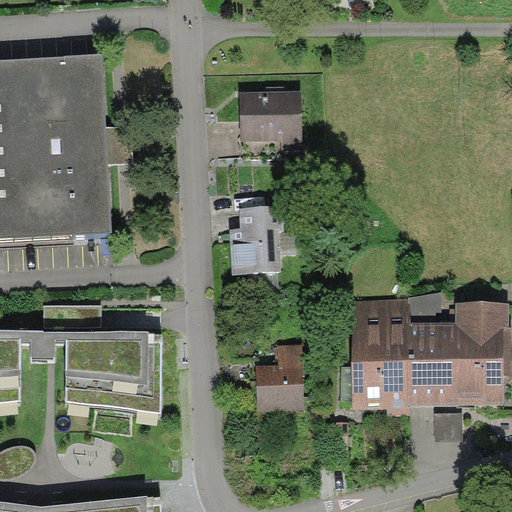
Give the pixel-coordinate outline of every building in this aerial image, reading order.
[(103,60),(0,64),(0,245),(112,240),(109,165),(132,164),(130,127),(106,128),(103,60)] [(302,152),(302,94),(270,94),(240,94),(241,144),(281,144),(281,152),(302,152)] [(326,164),(300,165),(301,183),(327,182),(326,164)] [(283,210),(241,212),(242,230),(230,230),(230,238),(232,278),(283,275),(281,234),(284,234),(283,210)] [(441,326),(441,292),(411,301),(355,301),(355,411),(388,411),(388,417),(411,417),(411,407),(504,406),(504,379),(511,379),(511,331),(510,331),(510,306),(456,306),(456,326),(441,326)] [(101,307),(44,309),(44,329),(102,328),(101,307)] [(0,344),(22,345),(32,345),(32,362),(45,362),(46,335),(0,335),(0,344)] [(67,345),(163,347),(163,337),(46,335),(45,362),(56,362),(57,345),(67,345)] [(255,341),(231,341),(231,361),(255,361),(255,341)] [(0,344),(0,404),(21,401),(22,345),(0,344)] [(142,346),(67,345),(65,403),(161,417),(163,347),(142,346)] [(258,391),(259,413),(305,411),(302,346),(278,347),(279,368),(257,369),(258,391)] [(352,422),(336,422),(336,454),(352,454),(352,422)] [(125,511),(162,508),(162,500),(46,511),(125,511)]
